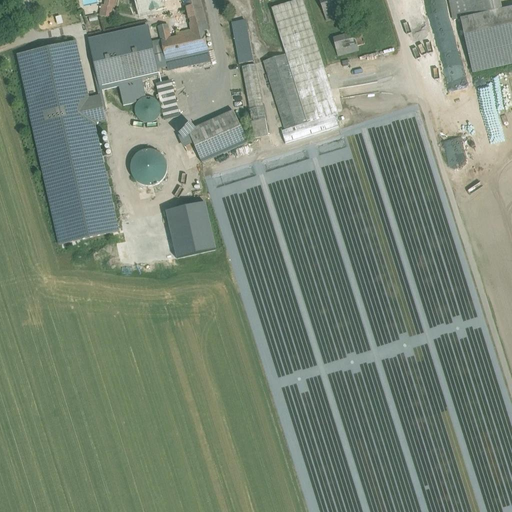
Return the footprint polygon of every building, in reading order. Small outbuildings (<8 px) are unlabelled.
[(115,0),(105,0),(104,7),(102,7),(100,16),(106,17),(107,11),(111,12),(112,8),(115,6),(115,0)] [(149,0),(149,1),(154,0),(155,0),(159,15),(176,11),(172,0),(149,0)] [(172,0),(176,11),(188,8),(191,23),(190,24),(191,30),(192,34),(204,31),(204,32),(208,31),(200,0),(172,0)] [(339,115),(302,0),(300,0),(272,9),(286,55),(286,56),(307,124),(335,116),(339,115)] [(350,0),(319,0),(324,14),(331,12),(352,5),(350,0)] [(443,102),(414,0),(412,0),(402,3),(431,105),(443,102)] [(459,62),(447,3),(429,6),(441,66),(459,62)] [(352,5),(331,12),(333,20),(355,13),(352,5)] [(511,8),(460,20),(472,73),(511,64),(511,8)] [(331,12),(324,14),(326,22),(333,20),(331,12)] [(246,22),(232,24),(234,34),(248,32),(246,22)] [(168,25),(158,27),(161,41),(171,39),(168,25)] [(148,27),(89,40),(100,89),(159,76),(148,27)] [(171,39),(161,41),(166,61),(209,51),(204,32),(204,31),(192,34),(177,38),(171,39)] [(248,32),(234,34),(239,64),(253,62),(248,33),(248,32)] [(361,32),(354,34),(357,47),(365,45),(361,32)] [(354,34),(333,39),(338,57),(359,52),(357,47),(354,34)] [(76,43),(17,57),(60,246),(118,233),(93,123),(105,120),(100,98),(89,100),(76,43)] [(209,51),(166,61),(167,66),(184,63),(184,64),(202,60),(201,59),(210,57),(209,51)] [(286,56),(263,63),(285,131),(307,124),(286,56)] [(256,65),(242,68),(250,110),(263,108),(256,65)] [(170,81),(157,84),(158,90),(172,87),(170,81)] [(172,87),(158,90),(160,96),(173,93),(172,87)] [(173,93),(160,96),(165,120),(179,117),(173,93)] [(160,116),(161,111),(160,106),(157,102),(153,99),(148,98),(143,99),(139,102),(136,106),(135,111),(136,116),(139,120),(143,123),(148,124),(153,123),(157,120),(160,116)] [(457,134),(455,106),(438,106),(439,135),(457,134)] [(263,108),(250,110),(252,123),(255,139),(269,137),(263,108)] [(234,112),(188,132),(202,163),(248,143),(234,112)] [(285,131),(282,132),(285,144),(338,128),(335,116),(285,131)] [(147,151),(140,153),(134,158),(131,165),(131,173),(134,180),(140,185),(147,187),(155,187),(161,183),(166,177),(168,169),(166,162),(162,156),(155,152),(147,151)] [(484,158),(488,169),(494,166),(491,156),(484,158)] [(205,204),(167,213),(177,259),(216,251),(205,204)]
